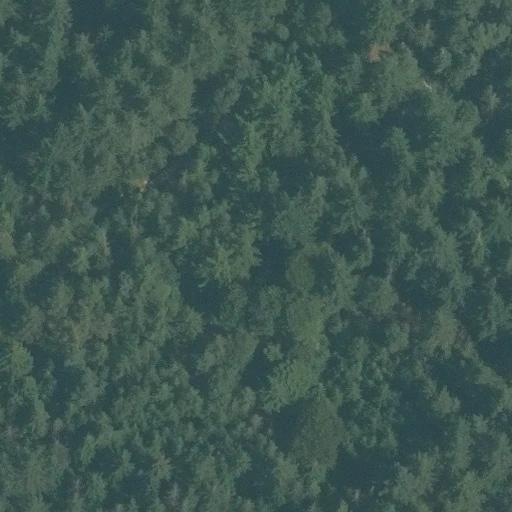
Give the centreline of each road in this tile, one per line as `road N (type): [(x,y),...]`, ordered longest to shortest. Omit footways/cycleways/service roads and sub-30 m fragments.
road 1 (track): [(0,319),(89,246),(318,0)]
road 2 (track): [(476,136),(372,0)]
